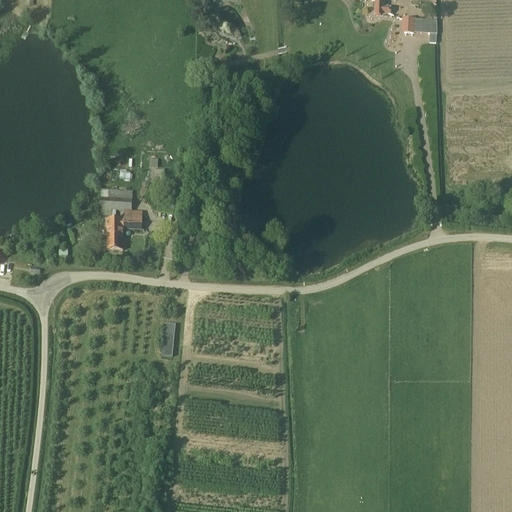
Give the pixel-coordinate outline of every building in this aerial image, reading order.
[(371,0),(372,1),(372,2),(373,2),(374,2),(374,15),(390,16),(390,8),(384,8),(384,0),(371,0)] [(414,36),(414,34),(415,20),(402,19),(401,35),(414,36)] [(157,169),(157,160),(149,160),(149,169),(157,169)] [(226,168),(212,166),(211,174),(225,176),(226,168)] [(119,180),(130,180),(130,171),(120,171),(119,180)] [(99,216),(111,217),(111,221),(107,221),(106,251),(122,252),(123,231),(142,232),(142,213),(132,213),(132,211),(133,192),(101,191),(99,216)] [(160,200),(159,209),(174,212),(175,203),(160,200)] [(172,359),(175,326),(166,325),(162,358),(172,359)]
